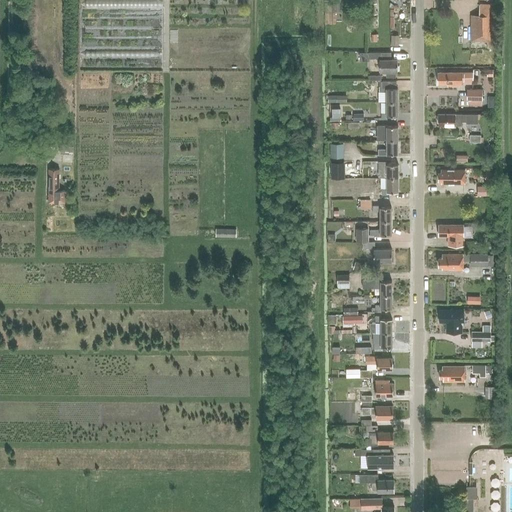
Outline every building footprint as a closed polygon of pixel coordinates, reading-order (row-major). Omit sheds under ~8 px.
[(341,0),(326,0),(326,12),(336,12),(341,12),(341,0)] [(371,4),(370,4),(371,14),(377,14),(376,7),(378,7),(379,7),(379,4),(378,4),(377,4),(371,4)] [(471,49),(457,49),(457,66),(471,66),(470,54),(493,54),(494,15),(495,11),(495,5),(479,5),(479,16),(471,15),(471,49)] [(326,12),(326,24),(336,24),(336,12),(326,12)] [(164,45),(164,20),(87,20),(87,36),(108,36),(108,46),(164,45)] [(398,73),(398,60),(380,60),(380,73),(386,73),(386,77),(396,77),(396,73),(398,73)] [(472,73),(438,73),(439,85),(448,84),(448,86),(462,86),(462,83),(472,83),(472,73)] [(387,103),(398,103),(398,89),(387,89),(387,87),(382,87),(382,93),(387,93),(387,103)] [(482,105),(482,100),(482,89),(468,89),(468,100),(469,100),(469,105),(482,105)] [(398,103),(387,103),(387,113),(382,113),(382,120),(387,120),(387,117),(398,117),(398,103)] [(332,109),(332,121),(341,121),(341,109),(332,109)] [(439,115),(439,126),(447,126),(449,127),(456,127),(456,126),(463,126),(463,122),(467,122),(467,124),(478,124),(478,115),(463,115),(439,115)] [(387,140),(387,141),(398,140),(398,127),(387,127),(387,126),(377,126),(377,140),(387,140)] [(398,140),(387,141),(387,149),(378,149),(378,155),(387,155),(387,154),(398,154),(398,140)] [(330,157),(344,157),(344,143),(330,143),(330,157)] [(379,161),(379,178),(381,178),(387,178),(387,179),(398,178),(398,164),(387,164),(387,161),(379,161)] [(332,163),(332,179),(345,179),(345,163),(332,163)] [(59,191),(59,169),(49,169),(49,202),(65,202),(65,191),(59,191)] [(455,184),(465,184),(465,170),(442,170),(442,173),(439,173),(439,182),(441,182),(441,184),(448,184),(449,185),(455,185),(455,184)] [(489,170),(482,175),(487,181),(493,176),(489,170)] [(381,179),(381,188),(382,188),(382,196),(387,196),(387,193),(399,193),(398,178),(387,179),(381,179)] [(491,186),(477,187),(478,195),(478,196),(491,195),(491,186)] [(364,199),(363,191),(351,191),(352,199),(364,199)] [(371,200),(361,200),(361,209),(371,209),(371,200)] [(380,222),(392,222),(392,208),(381,208),(381,206),(373,206),(373,212),(380,212),(380,222)] [(392,222),(380,222),(380,229),(372,229),(372,236),(392,236),(392,222)] [(464,226),(464,225),(439,225),(439,237),(449,237),(449,246),(465,246),(465,237),(472,237),(472,226),(464,226)] [(236,236),(236,227),(215,228),(216,237),(236,236)] [(369,229),(357,229),(357,242),(363,242),(369,242),(369,229)] [(374,262),(392,262),(392,249),(374,249),(374,262)] [(488,256),(488,254),(470,254),(470,267),(488,267),(488,266),(494,266),(494,256),(488,256)] [(450,271),(463,270),(463,255),(442,255),(442,258),(439,258),(439,267),(442,267),(442,270),(447,270),(450,271)] [(366,265),(355,262),(353,269),(363,273),(366,265)] [(350,289),(350,275),(338,275),(339,289),(350,289)] [(381,296),(392,296),(392,282),(381,282),(381,279),(363,279),(363,288),(381,288),(381,296)] [(392,296),(381,296),(381,305),(376,305),(376,313),(382,313),(382,310),(393,310),(392,296)] [(467,296),(467,304),(480,304),(481,297),(467,296)] [(489,310),(484,312),(486,319),(492,317),(489,310)] [(464,311),(440,311),(440,323),(447,323),(447,333),(462,333),(462,325),(464,325),(464,311)] [(370,323),(370,333),(372,334),(382,333),(393,333),(393,319),(382,320),(382,316),(376,316),(376,323),(370,323)] [(372,334),(372,343),(374,343),(375,349),(382,348),(382,347),(393,347),(393,333),(382,333),(372,334)] [(492,333),(473,333),(473,342),(496,342),(496,336),(492,336),(492,333)] [(393,370),(393,359),(378,359),(378,357),(366,357),(366,364),(378,364),(377,370),(393,370)] [(473,366),(473,374),(480,374),(480,377),(486,377),(486,366),(473,366)] [(443,370),(440,370),(440,379),(443,379),(443,382),(465,381),(465,367),(443,367),(443,370)] [(346,370),(346,378),(360,378),(372,378),(372,377),(372,370),(360,371),(360,370),(357,370),(346,370)] [(376,397),(393,397),(393,384),(387,384),(387,381),(376,381),(376,397)] [(366,401),(366,392),(353,392),(353,401),(366,401)] [(376,419),(393,419),(393,407),(376,407),(376,408),(363,408),(363,415),(376,415),(376,419)] [(393,432),(378,432),(378,426),(366,426),(366,432),(363,432),(363,438),(365,438),(365,436),(369,436),(369,439),(367,439),(367,446),(379,446),(379,444),(393,444),(393,432)] [(373,450),(361,450),(361,456),(368,456),(368,468),(376,468),(394,468),(394,455),(376,455),(373,455),(373,450)] [(378,493),(394,493),(394,480),(378,481),(378,475),(360,475),(360,483),(372,483),(372,491),(378,491),(378,493)] [(477,487),(466,487),(466,511),(473,511),(474,498),(477,498),(477,487)] [(394,511),(394,508),(382,508),(382,499),(361,499),(361,509),(374,509),(374,511),(394,511)]
